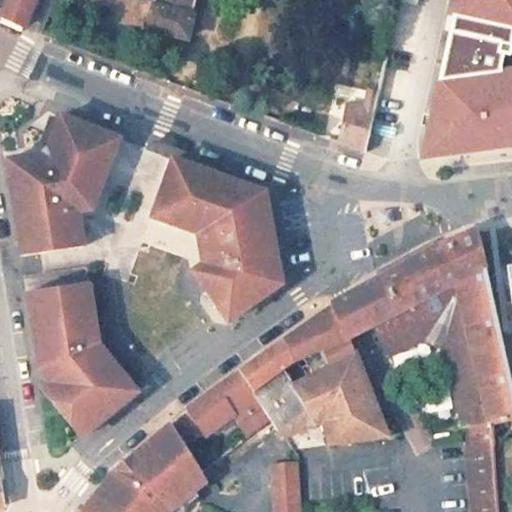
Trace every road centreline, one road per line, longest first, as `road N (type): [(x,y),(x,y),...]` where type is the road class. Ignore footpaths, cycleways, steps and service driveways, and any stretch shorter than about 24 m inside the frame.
road 1 (residential): [(35,511),(203,361),(323,278),(332,260),(321,177)]
road 2 (tertiary): [(0,47),(321,177)]
road 3 (tertiary): [(321,177),(469,197),(511,193)]
road 4 (tertiary): [(26,511),(0,340)]
